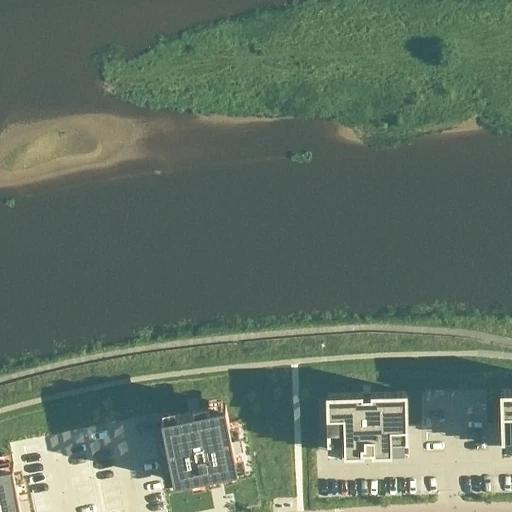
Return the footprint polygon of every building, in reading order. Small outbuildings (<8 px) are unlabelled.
[(377,391),(393,391),(393,378),(376,379),(377,391)] [(511,390),(500,391),(501,440),(511,439),(511,390)] [(405,394),(326,396),(328,444),(343,444),(344,455),(391,454),(391,443),(406,442),(405,394)] [(225,407),(161,419),(173,483),(237,471),(225,407)] [(21,511),(12,465),(0,467),(0,511),(21,511)]
